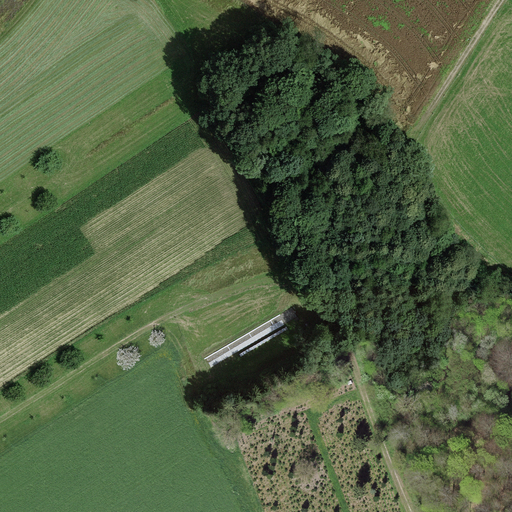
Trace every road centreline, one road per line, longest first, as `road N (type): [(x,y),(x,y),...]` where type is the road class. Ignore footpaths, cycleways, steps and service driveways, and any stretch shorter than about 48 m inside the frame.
road 1 (track): [(0,421),(163,317),(275,277),(296,280),(328,306),(345,337),(409,511)]
road 2 (track): [(503,0),(420,127)]
